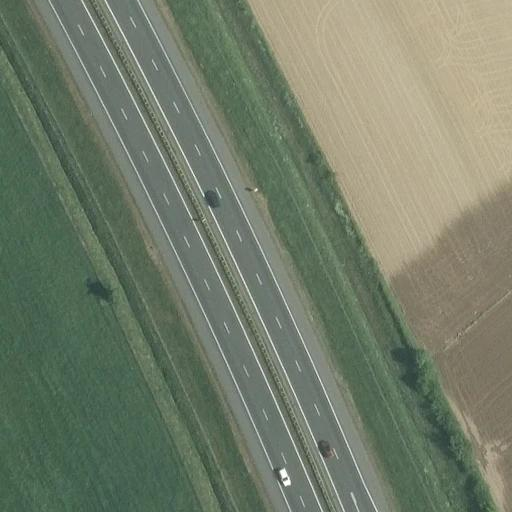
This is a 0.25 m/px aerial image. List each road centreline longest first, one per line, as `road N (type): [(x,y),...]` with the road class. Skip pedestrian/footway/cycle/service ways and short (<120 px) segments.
road 1 (motorway): [(61,0),(196,270),(302,511)]
road 2 (motorway): [(358,511),(230,218),(120,0)]
